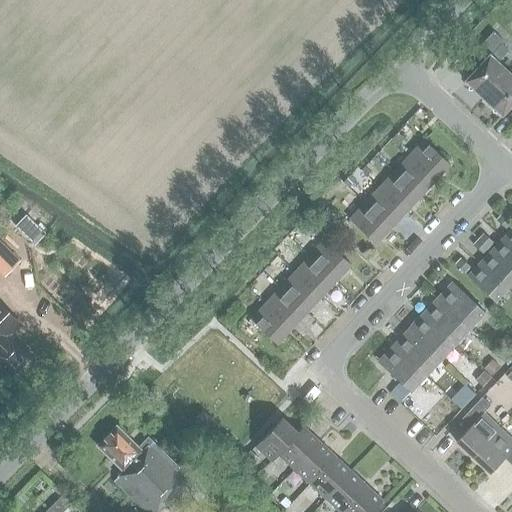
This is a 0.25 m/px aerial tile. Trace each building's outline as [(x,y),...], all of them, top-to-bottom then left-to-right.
[(498,64),(509,52),(501,45),(503,43),(493,33),(473,55),(482,64),(465,83),(483,100),(508,73),(498,64)] [(511,77),(508,73),(483,100),(501,117),(511,105),(511,77)] [(397,134),(391,140),(397,145),(403,140),(397,134)] [(408,157),(434,182),(449,166),(423,141),(408,157)] [(434,182),(408,157),(393,173),(420,198),(434,182)] [(420,198),(393,173),(378,189),(405,213),(420,198)] [(343,182),(343,183),(349,188),(355,181),(353,179),(350,176),(343,182)] [(405,213),(378,189),(364,205),(390,229),(405,213)] [(390,229),(364,205),(349,221),(375,245),(390,229)] [(501,216),(510,224),(511,221),(511,215),(506,210),(501,216)] [(26,216),(15,227),(34,246),(45,234),(26,216)] [(510,224),(501,216),(496,222),(505,230),(510,224)] [(511,228),(502,240),(511,249),(511,228)] [(492,243),(483,235),(478,241),(487,249),(492,243)] [(490,252),(511,272),(511,249),(502,240),(490,252)] [(309,257),(335,282),(350,266),(324,241),(309,257)] [(487,249),(478,241),(473,246),(482,255),(487,249)] [(0,274),(3,278),(19,262),(0,242),(0,274)] [(479,265),(506,290),(511,283),(511,272),(490,252),(479,265)] [(335,282),(309,257),(294,273),(321,298),(335,282)] [(455,265),(464,274),(469,268),(460,260),(455,265)] [(494,303),(506,290),(479,265),(467,277),(494,303)] [(321,298),(294,273),(279,289),(306,313),(321,298)] [(437,299),(469,329),(484,313),(452,283),(437,299)] [(306,313),(279,289),(265,305),(291,329),(306,313)] [(422,315),(454,345),(469,329),(437,299),(422,315)] [(8,336),(21,322),(0,301),(0,364),(11,376),(29,357),(8,336)] [(291,329),(265,305),(250,321),(276,345),(291,329)] [(407,331),(440,361),(454,345),(422,315),(407,331)] [(392,347),(425,377),(440,361),(407,331),(392,347)] [(511,341),(507,336),(499,344),(505,350),(511,342),(511,341)] [(410,393),(425,377),(392,347),(377,363),(410,393)] [(483,370),(490,376),(498,366),(492,360),(483,370)] [(483,372),(475,381),(482,388),(490,379),(483,372)] [(472,459),(499,430),(483,414),(490,406),(481,398),(464,416),(473,424),(455,443),(472,459)] [(201,412),(192,422),(205,434),(214,424),(201,412)] [(268,461),(295,431),(282,419),(254,448),(268,461)] [(295,431),(268,461),(271,463),(278,456),(288,466),(315,438),(303,427),(297,433),(295,431)] [(115,428),(96,447),(122,472),(113,482),(143,511),(158,511),(189,480),(151,443),(145,438),(135,448),(115,428)] [(511,441),(499,430),(472,459),(489,475),(507,456),(511,460),(511,441)] [(315,438),(288,466),(302,479),(328,451),(315,438)] [(328,451),(302,479),(316,492),(342,464),(328,451)] [(259,460),(250,452),(237,465),(246,473),(259,460)] [(342,464),(316,492),(329,505),(355,476),(342,464)] [(355,476),(329,505),(337,511),(347,511),(369,489),(355,476)] [(369,489),(347,511),(373,511),(383,502),(369,489)] [(57,497),(42,511),(59,511),(66,506),(57,497)] [(285,499),(280,504),(285,509),(290,504),(285,499)]
